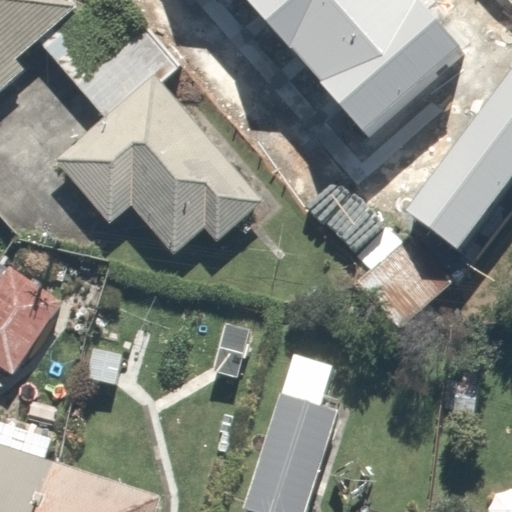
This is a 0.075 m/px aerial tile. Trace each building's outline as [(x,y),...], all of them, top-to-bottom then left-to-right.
[(0,0),(0,69),(74,0),(0,0)] [(226,255),(275,211),(168,90),(182,77),(113,0),(112,0),(47,59),(98,116),(50,158),(118,234),(134,220),(175,266),(208,236),(226,255)] [(511,29),(483,0),(434,0),(418,16),(474,72),(453,93),(500,139),(511,126),(511,29)] [(412,237),(355,286),(399,337),(456,288),(412,237)] [(62,297),(5,257),(0,263),(0,374),(5,378),(62,297)] [(237,405),(255,323),(208,313),(190,395),(237,405)] [(317,511),(353,381),(285,363),(244,511),(317,511)] [(0,444),(0,511),(151,511),(156,499),(0,444)]
